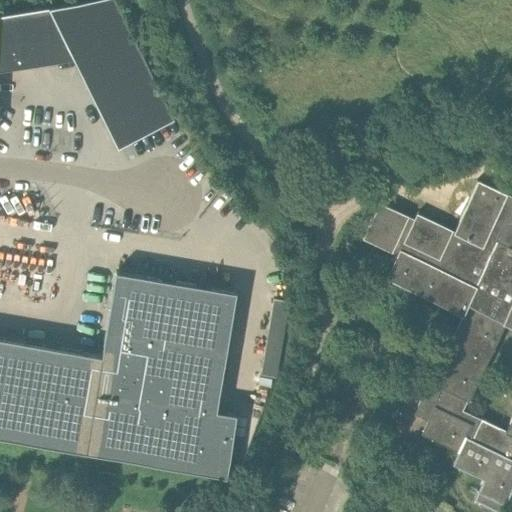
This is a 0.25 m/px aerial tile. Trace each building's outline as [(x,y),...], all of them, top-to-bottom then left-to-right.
[(110,0),(46,11),(72,60),(79,76),(136,44),(113,0),(110,0)] [(0,71),(72,60),(46,11),(0,18),(0,71)] [(136,44),(79,76),(116,149),(173,119),(136,44)] [(473,499),(500,511),(504,502),(505,503),(511,488),(511,195),(506,193),(478,180),(454,231),(416,213),(414,218),(379,202),(362,238),(397,255),(387,278),(461,314),(434,371),(421,398),(414,414),(417,415),(424,419),(428,420),(422,433),(459,451),(453,463),(484,478),(473,499)] [(0,435),(84,450),(207,471),(225,474),(235,413),(216,409),(236,291),(115,271),(101,354),(0,336),(0,435)] [(279,377),(288,297),(273,295),(264,375),(279,377)]
